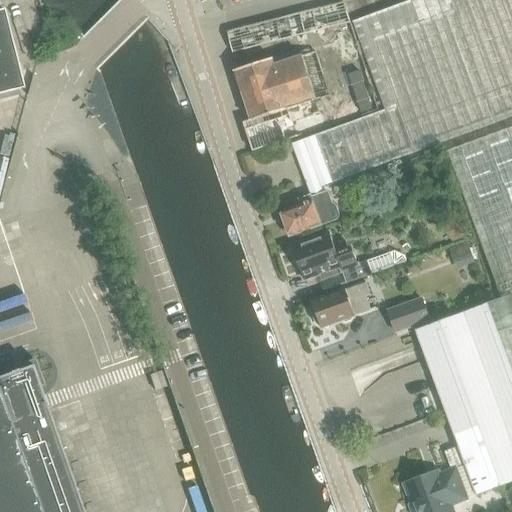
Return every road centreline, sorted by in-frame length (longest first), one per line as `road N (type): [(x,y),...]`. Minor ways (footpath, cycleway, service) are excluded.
road 1 (unclassified): [(233,511),(108,167),(58,106),(81,57),(137,0)]
road 2 (unclassified): [(352,511),(176,0)]
